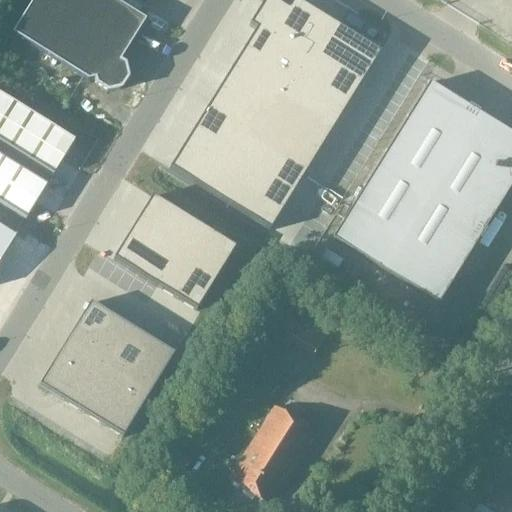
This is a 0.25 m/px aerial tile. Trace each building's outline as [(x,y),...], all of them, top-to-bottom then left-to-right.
[(143,22),(107,0),(34,0),(12,35),(87,82),(93,80),(95,86),(106,93),(120,90),(126,79),(123,66),(118,63),(143,22)] [(268,232),(379,54),(293,1),(286,11),(268,0),(264,0),(249,26),(256,30),(169,170),(268,232)] [(511,184),(511,137),(427,85),(330,241),(436,307),(511,184)] [(0,97),(0,144),(52,177),(73,143),(0,97)] [(0,206),(25,221),(46,187),(0,159),(0,206)] [(233,249),(151,198),(113,260),(195,311),(233,249)] [(0,230),(0,259),(13,238),(0,230)] [(492,234),(477,262),(487,267),(502,240),(492,234)] [(469,298),(483,271),(472,265),(458,292),(469,298)] [(90,304),(38,387),(121,439),(173,356),(90,304)] [(282,340),(311,359),(330,330),(301,312),(282,340)] [(232,458),(226,468),(234,473),(230,479),(271,505),(283,486),(316,434),(276,407),(240,463),(232,458)] [(159,457),(184,474),(193,458),(169,442),(159,457)]
